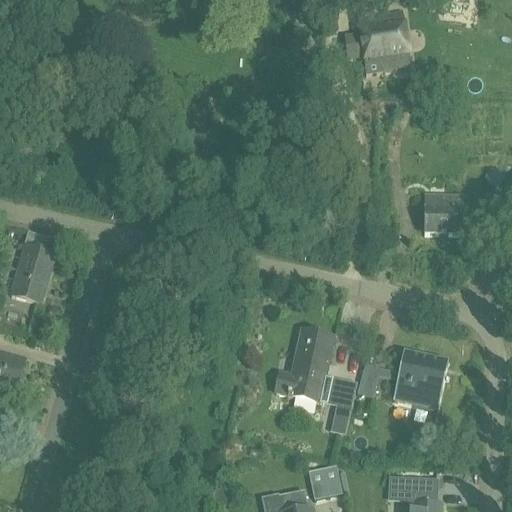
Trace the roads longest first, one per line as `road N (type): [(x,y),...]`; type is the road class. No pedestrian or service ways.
road 1 (residential): [(461,312),(109,234)]
road 2 (residential): [(30,511),(109,234)]
road 3 (residential): [(491,511),(498,358),(495,338),(461,312)]
